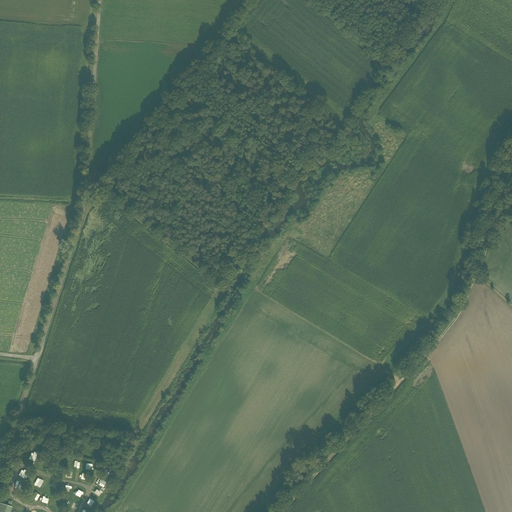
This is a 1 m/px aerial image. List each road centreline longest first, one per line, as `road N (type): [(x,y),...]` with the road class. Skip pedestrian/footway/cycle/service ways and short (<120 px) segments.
road 1 (track): [(280,511),(457,315),(511,182)]
road 2 (unclassified): [(99,0),(86,198),(36,358)]
road 3 (track): [(86,198),(249,0)]
road 4 (unclassified): [(36,358),(0,474)]
